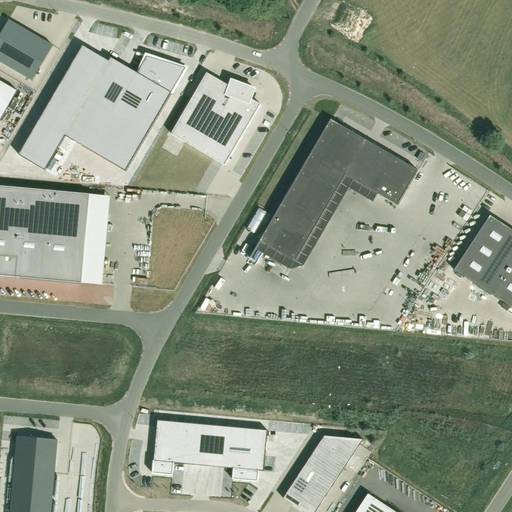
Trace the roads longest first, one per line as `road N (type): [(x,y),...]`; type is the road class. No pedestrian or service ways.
road 1 (unclassified): [(307,76),(168,321)]
road 2 (unclassified): [(279,64),(49,0)]
road 3 (unclassified): [(511,193),(307,76)]
road 4 (unclassified): [(168,321),(0,306)]
road 5 (unclassified): [(242,511),(112,501)]
road 6 (unclassified): [(0,404),(124,417)]
